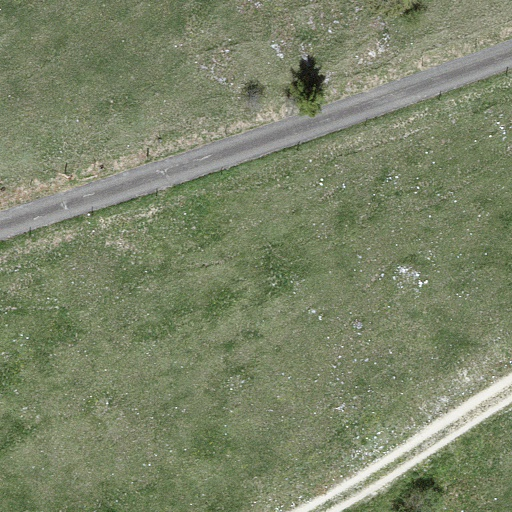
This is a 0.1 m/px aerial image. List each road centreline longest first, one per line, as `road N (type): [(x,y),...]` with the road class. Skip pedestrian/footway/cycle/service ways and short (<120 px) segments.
road 1 (unclassified): [(0,217),(511,48)]
road 2 (track): [(293,511),(511,387)]
